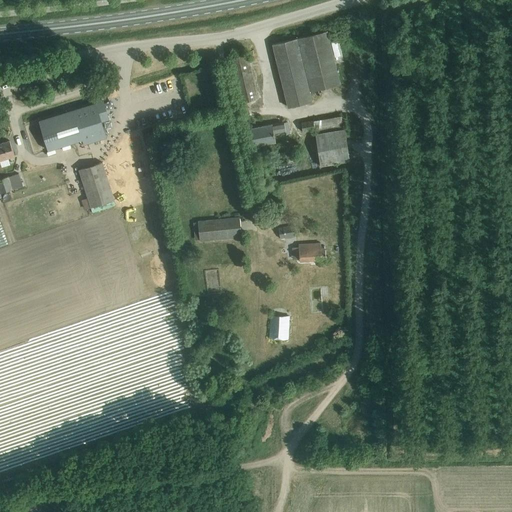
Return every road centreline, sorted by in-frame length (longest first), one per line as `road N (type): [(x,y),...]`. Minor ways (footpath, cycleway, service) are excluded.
road 1 (track): [(511,456),(401,456),(383,11)]
road 2 (primary): [(0,34),(238,0)]
road 3 (unclassified): [(121,48),(211,40),(351,0)]
road 4 (unknown): [(11,113),(28,158),(56,162),(114,143),(127,123),(122,72)]
road 5 (unclassified): [(121,48),(125,67),(116,80),(11,113)]
road 6 (unclassified): [(4,88),(121,48)]
